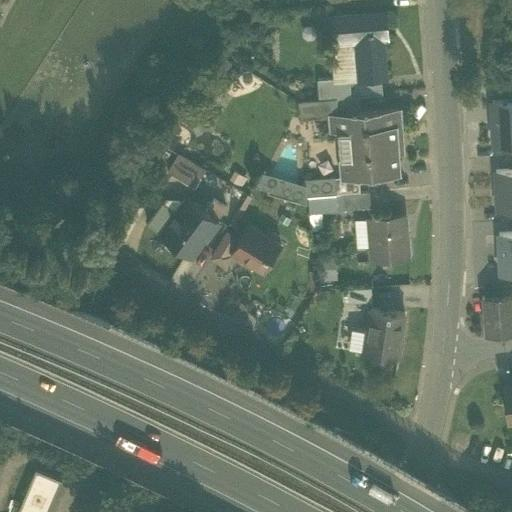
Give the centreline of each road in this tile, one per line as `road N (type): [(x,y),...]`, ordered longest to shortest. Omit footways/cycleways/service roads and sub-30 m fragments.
road 1 (motorway): [(409,511),(220,405),(0,312)]
road 2 (residential): [(426,438),(101,259)]
road 3 (tertiary): [(435,0),(452,194),(444,357)]
road 4 (motorway): [(0,366),(301,511)]
